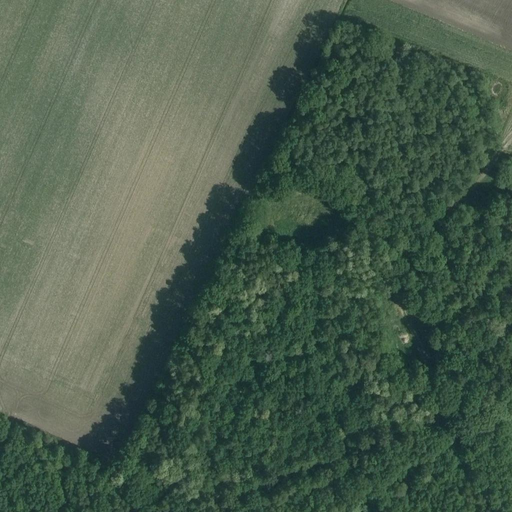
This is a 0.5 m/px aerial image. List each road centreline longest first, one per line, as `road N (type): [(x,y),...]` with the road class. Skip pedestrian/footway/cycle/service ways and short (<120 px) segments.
road 1 (tertiary): [(511,389),(317,455),(182,511)]
road 2 (track): [(447,411),(401,277),(412,243),(489,168),(511,120)]
